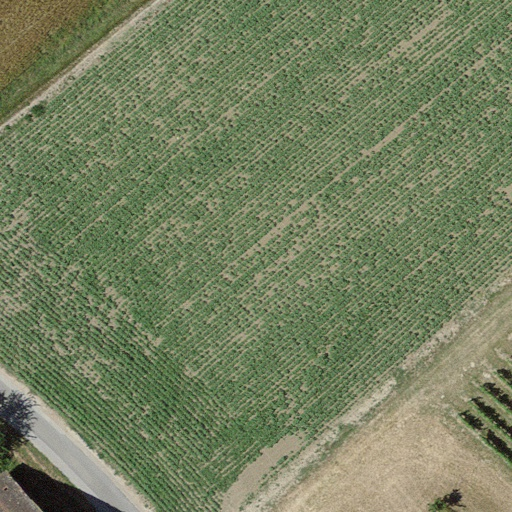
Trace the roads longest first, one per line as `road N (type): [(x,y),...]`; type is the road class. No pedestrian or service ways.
road 1 (track): [(0,125),(152,0)]
road 2 (unclassified): [(0,392),(55,438),(121,511)]
